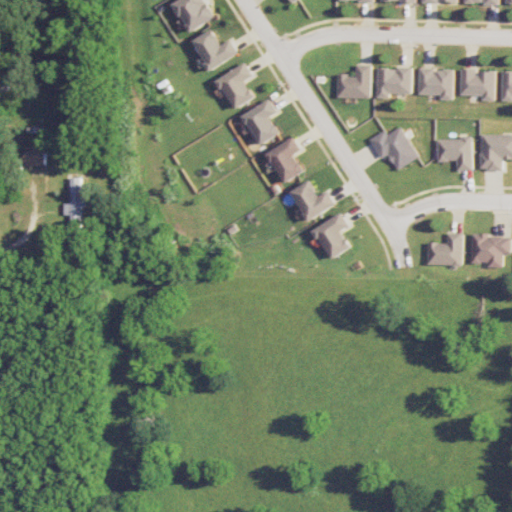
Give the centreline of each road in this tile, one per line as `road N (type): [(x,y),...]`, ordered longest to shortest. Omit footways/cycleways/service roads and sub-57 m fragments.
road 1 (residential): [(248,0),(391,229),(405,265)]
road 2 (residential): [(511,36),(337,31),(283,54)]
road 3 (residential): [(391,229),(426,204),(511,201)]
